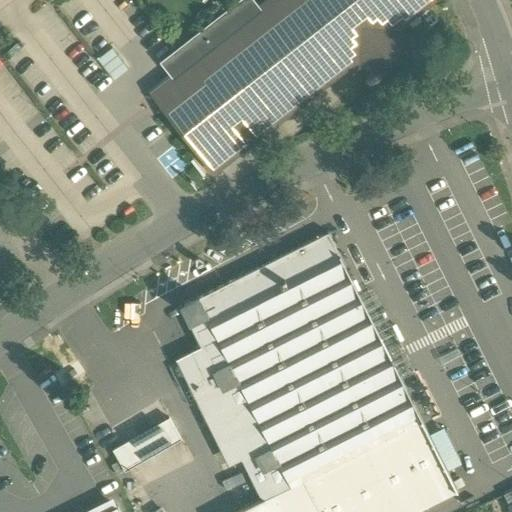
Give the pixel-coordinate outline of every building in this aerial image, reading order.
[(173,75),(160,85),(165,92),(202,140),(194,146),(213,171),(358,58),(370,75),(409,45),(396,28),(408,18),(393,0),(268,0),(257,8),(173,75)] [(250,0),(242,0),(163,62),(173,75),(257,8),(250,0)] [(431,0),(393,0),(408,18),(431,0)] [(115,47),(101,56),(115,78),(130,68),(115,47)] [(328,232),(184,304),(205,346),(179,359),(219,439),(231,445),(227,454),(237,459),(242,457),(263,499),(422,419),(328,232)] [(170,418),(154,427),(166,450),(182,440),(170,418)] [(422,419),(263,499),(269,511),(413,511),(457,490),(422,419)] [(166,450),(154,427),(139,435),(151,457),(166,450)] [(151,457),(139,435),(123,444),(135,466),(151,457)] [(135,466),(123,444),(114,449),(126,471),(135,466)] [(269,511),(263,499),(236,511),(269,511)]
